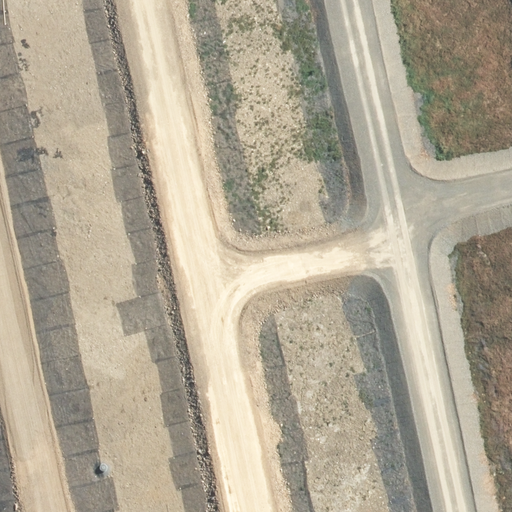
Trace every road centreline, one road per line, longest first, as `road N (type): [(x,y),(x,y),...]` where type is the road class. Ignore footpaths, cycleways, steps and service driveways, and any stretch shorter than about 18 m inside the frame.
road 1 (track): [(453,511),(391,234),(214,294),(263,511)]
road 2 (track): [(150,0),(214,294),(66,358),(0,360)]
road 3 (track): [(391,234),(345,0)]
road 4 (track): [(391,234),(511,190)]
